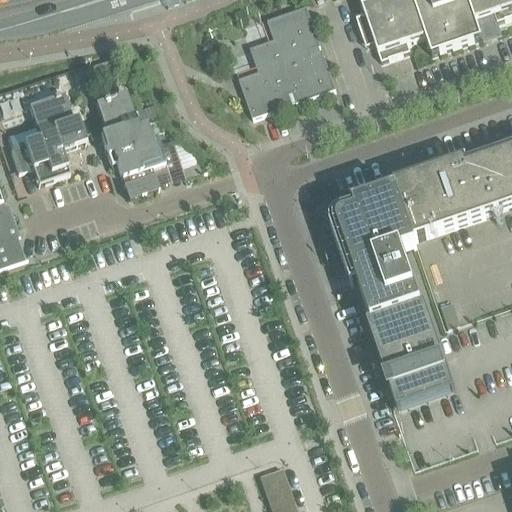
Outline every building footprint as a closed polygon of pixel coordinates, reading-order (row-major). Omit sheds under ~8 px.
[(406,49),(424,42),(411,0),(392,0),(391,0),(363,0),(358,2),(364,20),(355,23),(363,46),(372,42),(381,68),(409,58),(406,49)] [(480,44),(476,33),(466,0),(411,0),(424,42),(430,61),(480,44)] [(511,0),(466,0),(476,33),(494,27),(495,29),(511,23),(511,0)] [(296,109),(336,95),(322,56),(312,59),(310,55),(320,52),(306,12),(267,26),(273,45),(249,54),(258,78),(239,85),(253,125),(292,111),(289,100),(293,99),(296,109)] [(85,75),(75,78),(78,88),(84,86),(87,80),(85,75)] [(70,80),(61,83),(62,89),(68,92),(74,90),(70,80)] [(151,174),(165,169),(156,143),(152,145),(146,129),(142,131),(136,115),(133,117),(126,96),(95,107),(106,137),(100,139),(112,176),(118,174),(122,184),(127,182),(129,188),(153,180),(151,174)] [(4,132),(12,156),(10,156),(17,179),(32,174),(38,191),(69,180),(61,157),(85,149),(76,123),(72,124),(63,99),(28,111),(32,123),(4,132)] [(151,113),(138,117),(142,129),(155,125),(151,113)] [(511,149),(477,161),(497,219),(511,213),(511,149)] [(477,161),(436,175),(456,233),(497,219),(477,161)] [(196,169),(183,173),(186,183),(200,178),(197,168),(196,169)] [(394,190),(396,196),(398,196),(415,247),(456,233),(436,175),(394,190)] [(415,247),(398,196),(396,196),(340,216),(338,217),(336,218),(334,220),(333,222),(332,223),(332,224),(331,229),(332,234),(351,291),(358,289),(401,413),(451,395),(423,312),(404,258),(417,254),(415,247)] [(0,274),(26,266),(9,214),(0,217),(0,208),(2,208),(0,202),(0,274)] [(441,312),(448,335),(461,330),(453,308),(441,312)] [(258,480),(269,511),(296,511),(282,471),(258,480)]
